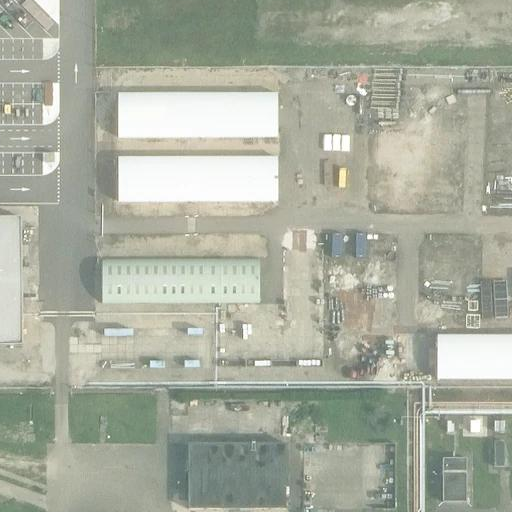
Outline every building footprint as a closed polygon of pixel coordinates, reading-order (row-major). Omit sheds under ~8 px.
[(349,83),(287,80),(286,95),(305,96),(348,98),(349,83)] [(278,137),(278,93),(116,94),(117,137),(278,137)] [(276,203),(275,158),(118,159),(118,203),(276,203)] [(20,219),(0,219),(0,346),(20,346),(20,219)] [(102,260),(102,305),(260,304),(259,260),(102,260)] [(436,364),(435,383),(511,383),(511,338),(436,339),(436,364)] [(505,433),(504,423),(494,423),(494,433),(505,433)] [(504,468),(505,444),(494,443),(494,468),(504,468)] [(188,445),(188,510),(286,510),(286,445),(188,445)] [(467,504),(467,459),(443,459),(443,504),(467,504)]
